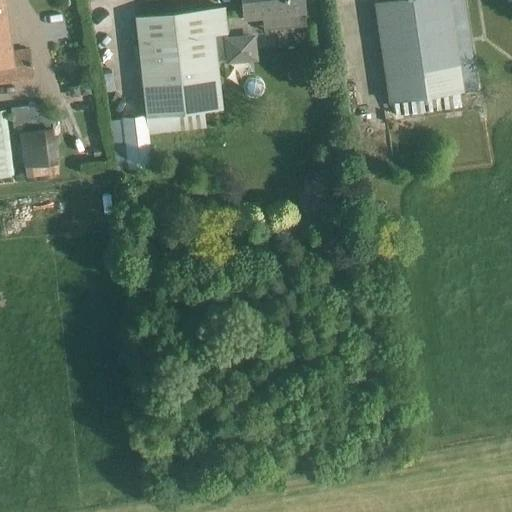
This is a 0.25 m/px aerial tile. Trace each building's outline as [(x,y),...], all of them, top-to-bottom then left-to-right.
[(0,0),(0,84),(33,80),(29,47),(11,49),(5,0),(0,0)] [(240,0),(243,21),(262,19),(263,30),(305,25),(304,14),(306,13),(304,0),(240,0)] [(459,92),(464,91),(477,89),(464,0),(374,0),(375,1),(373,1),(388,102),(393,101),(395,116),(461,106),(459,92)] [(134,16),(145,115),(122,118),(127,168),(151,166),(148,133),(205,127),(204,109),(223,108),(218,61),(226,60),(227,65),(257,62),(255,34),(227,37),(224,6),(134,16)] [(0,175),(14,174),(12,137),(0,137),(0,175)]
